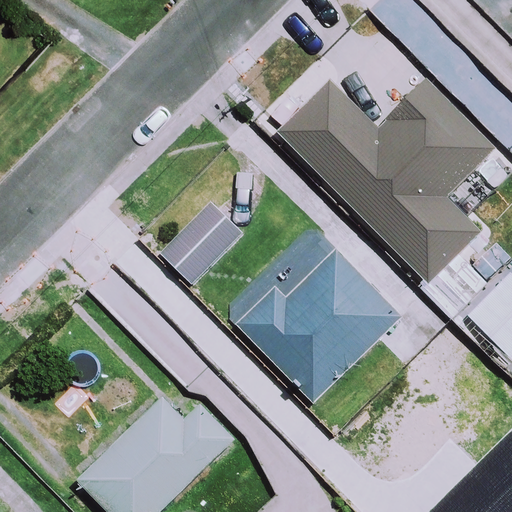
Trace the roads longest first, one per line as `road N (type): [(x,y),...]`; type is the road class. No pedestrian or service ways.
road 1 (residential): [(0,236),(238,0)]
road 2 (unknown): [(126,111),(0,26)]
